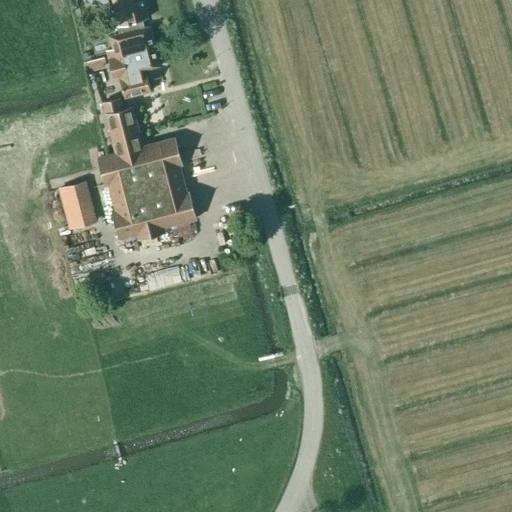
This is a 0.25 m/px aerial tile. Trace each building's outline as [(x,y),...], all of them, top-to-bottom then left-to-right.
[(107,56),(108,58),(155,47),(150,26),(141,29),(139,20),(148,18),(143,0),(83,0),(84,4),(91,3),(101,2),(105,20),(115,17),(119,34),(109,36),(112,49),(106,50),(107,56)] [(145,70),(160,67),(155,47),(108,58),(110,66),(116,64),(120,79),(119,79),(124,98),(150,92),(145,70)] [(84,54),(87,65),(106,60),(104,50),(84,54)] [(142,146),(132,107),(122,109),(119,99),(102,103),(115,153),(98,157),(105,185),(108,184),(115,211),(112,211),(119,239),(136,234),(138,239),(165,232),(164,227),(196,219),(189,192),(186,192),(179,165),(182,165),(175,137),(142,146)] [(57,178),(69,222),(97,214),(86,171),(57,178)]
